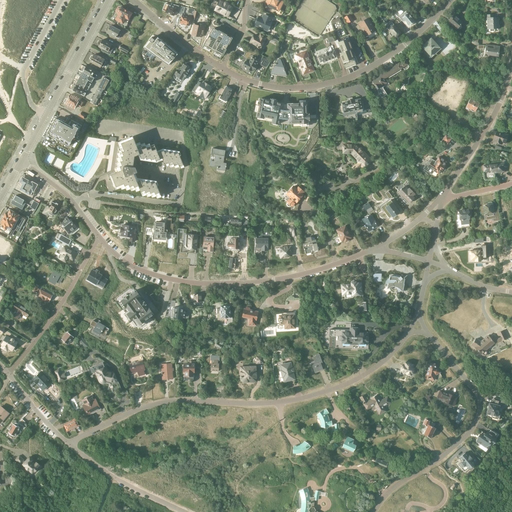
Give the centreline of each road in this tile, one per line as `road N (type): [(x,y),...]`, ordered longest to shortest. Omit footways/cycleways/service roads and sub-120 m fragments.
road 1 (residential): [(68,444),(166,402),(279,402),(337,387),(373,369),(408,333)]
road 2 (residential): [(100,237),(132,266),(206,284),(301,274),(377,248)]
road 3 (residential): [(221,68),(284,88),(337,81),(384,59),(450,0)]
road 4 (residential): [(374,511),(385,493),(445,454),(477,417),(478,397),(427,333)]
road 5 (residential): [(20,161),(108,0)]
road 6 (residential): [(7,372),(100,237)]
road 7 (residential): [(443,198),(486,128),(511,61)]
road 8 (residential): [(68,444),(183,511)]
